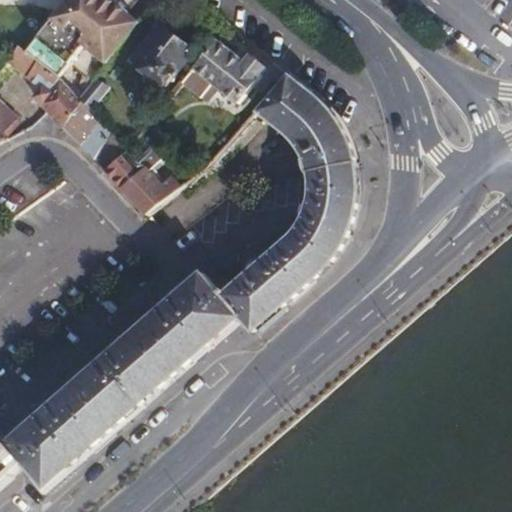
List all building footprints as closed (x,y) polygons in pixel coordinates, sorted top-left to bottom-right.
[(135,33),(94,0),(70,0),(47,29),(103,74),(135,33)] [(171,91),(199,54),(167,30),(140,67),(155,78),(150,84),(163,94),(167,88),(171,91)] [(224,43),(189,86),(206,101),(218,85),(245,108),(268,80),(265,77),(272,70),(257,58),(251,66),(224,43)] [(66,80),(19,52),(7,69),(37,86),(61,102),(51,111),(59,120),(67,129),(90,106),(83,99),(66,80)] [(280,68),(262,89),(275,100),(294,79),(280,68)] [(113,90),(100,79),(83,99),(90,106),(96,113),(113,90)] [(275,100),(262,115),(287,139),(306,158),(314,178),(313,198),(308,217),(298,236),(284,250),(228,298),(234,306),(245,319),(257,335),(304,297),(320,283),(347,247),(361,212),(363,178),(354,144),(334,115),(308,91),(294,79),(275,100)] [(0,133),(4,137),(19,114),(0,101),(0,133)] [(122,139),(96,113),(90,106),(67,129),(76,138),(99,161),(122,139)] [(136,154),(122,139),(99,161),(112,175),(136,154)] [(141,147),(136,154),(141,159),(147,152),(141,147)] [(169,188),(136,154),(112,175),(153,217),(185,192),(176,183),(169,188)] [(208,275),(11,445),(27,464),(47,487),(205,353),(245,319),(234,306),(228,298),(208,275)] [(0,485),(27,464),(11,445),(4,451),(0,445),(0,485)]
